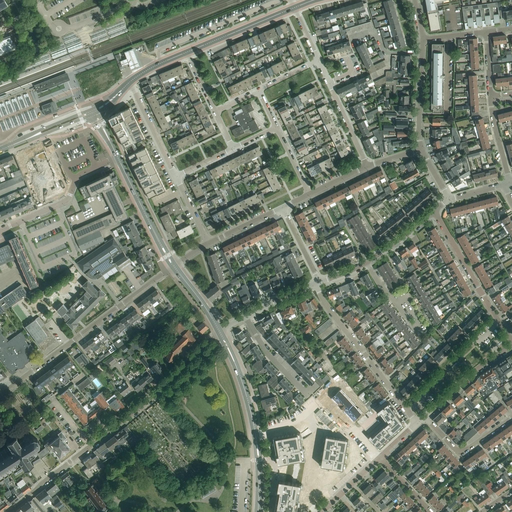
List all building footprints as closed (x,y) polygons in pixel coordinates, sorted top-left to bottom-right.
[(441,29),(436,3),(436,1),(443,0),(425,0),(431,31),(441,29)] [(363,1),(357,3),(359,10),(365,9),(364,8),(367,7),(366,3),(363,4),(363,1)] [(497,2),(489,3),(489,8),(490,15),(491,20),(494,20),(494,23),(500,22),(499,14),(494,15),(493,7),(498,7),(497,2)] [(491,23),(491,20),(490,15),(485,16),(484,8),(489,8),(489,3),(480,4),(480,9),(481,16),(482,21),(485,21),(485,24),(491,23)] [(482,24),(482,21),(481,16),(476,17),(475,10),(480,9),(480,4),(471,6),(472,10),(471,10),(472,17),(473,17),(473,23),(476,22),(477,25),(482,24)] [(395,11),(394,5),(385,7),(387,13),(395,11)] [(474,25),(473,23),(473,17),(472,17),(467,18),(466,11),(471,10),(472,10),(471,6),(462,7),(464,24),(467,23),(468,26),(474,25)] [(510,18),(508,9),(500,10),(501,16),(504,16),(504,19),(510,18)] [(397,16),(395,11),(387,13),(389,19),(397,16)] [(325,24),(324,21),(322,14),(316,15),(319,25),(325,24)] [(399,22),(397,16),(389,19),(390,25),(399,22)] [(400,28),(399,22),(390,25),(392,30),(400,28)] [(286,23),(280,25),(283,32),(288,30),(289,32),(292,30),(290,25),(287,26),(286,23)] [(283,32),(280,25),(274,27),(277,34),(283,32)] [(277,34),(274,27),(269,30),(273,39),(272,37),(277,34)] [(402,34),(400,28),(392,30),(394,36),(402,34)] [(273,39),(269,30),(263,32),(267,42),(273,39)] [(267,42),(263,32),(258,34),(261,41),(262,44),(267,42)] [(261,41),(258,34),(252,37),(255,44),(256,44),(261,41)] [(404,40),(402,34),(394,36),(396,42),(404,40)] [(10,37),(0,40),(0,53),(15,48),(10,37)] [(255,44),(252,37),(247,39),(250,46),(251,49),(257,47),(256,44),(255,44)] [(250,46),(247,39),(241,41),(244,48),(250,46)] [(406,45),(404,40),(396,42),(397,48),(406,45)] [(244,48),(241,41),(236,43),(239,50),(244,48)] [(287,45),(290,50),(297,47),(294,42),(294,41),(287,45)] [(349,41),(343,43),(345,50),(351,48),(349,41)] [(356,46),(359,52),(367,48),(365,42),(356,46)] [(239,50),(236,43),(230,46),(230,47),(233,52),(233,53),(239,50)] [(443,82),(443,75),(442,74),(442,44),(432,44),(432,47),(432,48),(433,48),(433,52),(432,52),(432,57),(433,57),(433,60),(432,60),(432,64),(432,65),(433,65),(433,69),(432,69),(432,71),(431,71),(431,72),(431,73),(431,74),(432,74),(432,77),(431,77),(432,91),(433,91),(433,95),(431,95),(431,98),(431,99),(432,99),(432,103),(431,103),(431,108),(432,108),(433,108),(433,112),(432,112),(442,112),(442,82),(443,82)] [(334,53),(332,46),(326,48),(328,55),(334,53)] [(133,47),(125,51),(127,56),(120,59),(123,65),(129,62),(132,68),(140,65),(133,47)] [(299,52),(297,47),(290,50),(293,56),(299,52)] [(370,53),(367,48),(359,52),(362,57),(368,54),(370,53)] [(505,57),(502,57),(502,61),(511,60),(511,58),(511,51),(505,52),(505,57)] [(302,58),(299,52),(293,56),(295,61),(302,58)] [(117,62),(120,69),(125,68),(124,66),(121,57),(119,54),(115,55),(116,59),(117,62)] [(224,63),(221,58),(220,58),(217,60),(215,54),(212,56),(214,61),(214,62),(214,61),(217,67),(224,63)] [(371,60),(368,54),(362,57),(364,63),(371,60)] [(282,60),(277,63),(280,70),(285,68),(286,68),(282,60)] [(370,67),(373,66),(374,65),(371,60),(364,63),(367,68),(370,67)] [(226,69),(224,63),(217,67),(219,72),(226,69)] [(280,70),(277,63),(271,66),(275,73),(280,70)] [(502,85),(501,73),(500,64),(493,65),(493,73),(497,72),(498,78),(495,79),(496,86),(502,85)] [(182,65),(176,67),(179,74),(185,72),(182,65)] [(275,73),(271,66),(266,68),(269,75),(275,73)] [(179,74),(176,67),(171,70),(174,77),(179,74)] [(226,69),(219,72),(222,77),(222,78),(232,73),(230,67),(226,69)] [(269,75),(266,68),(261,71),(264,78),(269,75)] [(174,77),(171,70),(165,72),(168,79),(174,77)] [(108,71),(89,76),(92,89),(111,84),(108,71)] [(264,78),(261,71),(255,74),(259,81),(264,78)] [(168,79),(165,72),(160,74),(159,74),(163,83),(169,81),(168,79)] [(259,81),(255,74),(250,76),(253,83),(259,81)] [(370,74),(364,77),(368,84),(373,81),(370,74)] [(43,91),(48,89),(47,88),(63,82),(61,76),(50,80),(49,79),(45,81),(45,82),(34,86),(36,92),(42,89),(43,91)] [(253,83),(250,76),(245,79),(248,86),(253,83)] [(368,84),(364,77),(359,80),(362,87),(362,86),(363,89),(369,86),(368,84)] [(149,84),(147,79),(141,82),(143,87),(149,84)] [(248,86),(245,79),(239,82),(242,89),(248,86)] [(362,87),(359,80),(353,82),(357,89),(362,87)] [(192,82),(181,87),(184,93),(187,91),(194,87),(192,82)] [(242,89),(239,82),(234,84),(237,91),(242,89)] [(357,89),(353,82),(348,85),(351,92),(352,94),(358,91),(357,89)] [(142,88),(145,93),(152,90),(149,84),(143,87),(142,88)] [(237,91),(234,84),(228,87),(232,94),(237,91)] [(351,92),(348,85),(343,87),(346,94),(351,92)] [(315,87),(309,89),(313,97),(319,94),(317,91),(317,90),(316,90),(315,86),(315,87)] [(197,93),(194,87),(187,91),(190,96),(197,93)] [(346,94),(343,87),(337,90),(340,97),(346,94)] [(155,95),(153,92),(157,90),(156,88),(152,90),(145,93),(148,99),(155,95)] [(313,97),(309,89),(304,92),(308,99),(313,97)] [(398,93),(397,94),(397,96),(400,96),(400,103),(408,103),(408,96),(406,95),(406,89),(398,93)] [(308,99),(304,92),(299,95),(302,102),(308,99)] [(200,98),(197,93),(190,96),(193,102),(200,98)] [(157,101),(155,95),(148,99),(150,104),(157,101)] [(302,102),(299,95),(293,97),(295,100),(294,101),(295,102),(297,105),(302,102)] [(376,102),(377,105),(384,102),(383,101),(384,101),(384,100),(385,100),(383,96),(378,99),(378,100),(376,102)] [(202,104),(200,98),(193,102),(195,107),(202,104)] [(289,105),(286,107),(285,104),(286,103),(285,100),(279,103),(280,106),(277,107),(277,108),(278,108),(280,113),(288,109),(290,108),(289,105)] [(160,106),(157,101),(150,104),(153,109),(160,106)] [(362,101),(350,107),(353,113),(363,109),(361,106),(364,105),(362,101)] [(240,126),(232,130),(235,137),(245,133),(244,131),(250,128),(252,132),(259,129),(254,119),(252,120),(248,112),(254,109),(251,102),(241,107),(243,111),(241,113),(235,116),(236,118),(237,120),(236,121),(236,122),(238,121),(240,126)] [(43,106),(41,107),(44,115),(55,111),(51,103),(43,106)] [(205,109),(202,104),(195,107),(198,112),(205,109)] [(317,108),(320,114),(328,110),(327,110),(325,105),(325,104),(317,108)] [(479,111),(478,105),(471,105),(469,106),(466,106),(463,106),(461,106),(462,109),(471,109),(472,115),(478,115),(478,111),(479,111)] [(162,111),(160,106),(153,109),(156,115),(162,111)] [(408,114),(408,106),(399,106),(399,114),(408,114)] [(111,116),(110,117),(113,123),(113,124),(116,129),(116,130),(119,135),(119,136),(120,138),(121,140),(122,142),(122,143),(123,145),(125,148),(126,147),(128,146),(129,146),(131,145),(132,144),(137,142),(138,141),(139,141),(140,140),(142,140),(143,139),(144,138),(145,138),(140,129),(132,111),(131,109),(130,107),(128,108),(127,109),(125,110),(124,110),(123,111),(122,111),(118,113),(117,113),(117,114),(115,114),(114,115),(111,116)] [(378,108),(365,114),(366,117),(372,114),(378,112),(378,108)] [(207,114),(205,109),(198,112),(199,115),(196,117),(197,119),(207,114)] [(290,115),(288,109),(280,113),(283,118),(290,115)] [(363,109),(353,113),(356,119),(362,117),(362,116),(364,115),(363,112),(364,112),(363,109)] [(328,110),(320,114),(323,119),(330,115),(328,110)] [(165,117),(162,111),(156,115),(158,120),(165,117)] [(210,120),(207,114),(197,119),(199,122),(202,120),(203,123),(210,120)] [(285,124),(293,120),(290,115),(283,118),(285,124)] [(333,121),(330,115),(323,119),(325,124),(333,121)] [(168,122),(165,117),(158,120),(161,125),(168,122)] [(407,118),(396,117),(396,120),(397,120),(396,127),(407,128),(408,120),(407,120),(407,118)] [(213,125),(210,120),(203,123),(206,129),(213,125)] [(295,125),(293,120),(285,124),(288,129),(295,125)] [(171,121),(168,122),(161,125),(163,131),(171,127),(174,126),(171,121)] [(333,121),(325,124),(328,130),(335,126),(333,121)] [(358,123),(361,130),(367,127),(364,121),(358,123)] [(486,129),(484,124),(477,126),(472,127),(474,133),(476,132),(478,132),(486,129)] [(215,130),(213,125),(206,129),(208,134),(216,131),(215,130)] [(291,134),(298,131),(295,125),(288,129),(291,134)] [(338,131),(335,126),(328,130),(331,135),(338,131)] [(370,133),(367,127),(361,130),(364,136),(370,133)] [(293,140),(301,136),(298,131),(291,134),(293,140)] [(338,132),(338,131),(331,135),(333,141),(341,137),(338,132)] [(407,131),(390,131),(381,131),(382,142),(386,142),(389,141),(389,138),(385,139),(384,135),(394,135),(394,134),(397,134),(397,136),(407,137),(407,131)] [(193,133),(187,136),(190,143),(196,140),(193,133)] [(190,143),(187,136),(186,134),(180,136),(181,139),(185,145),(190,143)] [(489,141),(487,135),(480,137),(481,140),(476,142),(477,144),(479,144),(481,143),(489,141)] [(296,145),(303,142),(301,136),(293,140),(296,145)] [(434,148),(440,147),(440,144),(446,143),(445,142),(448,141),(448,136),(442,137),(442,140),(439,140),(433,141),(434,148)] [(343,142),(341,137),(333,141),(336,146),(343,142)] [(363,141),(366,147),(372,144),(369,138),(363,141)] [(185,145),(181,139),(176,141),(179,148),(185,145)] [(179,148),(176,141),(171,144),(174,151),(179,148)] [(298,151),(306,147),(303,142),(296,145),(298,151)] [(343,142),(336,146),(338,151),(346,148),(343,142)] [(376,154),(372,144),(366,147),(369,153),(371,152),(373,155),(376,154)] [(259,146),(253,149),(257,156),(262,154),(261,151),(261,150),(261,149),(260,149),(259,146),(258,146),(259,146)] [(309,153),(306,147),(298,151),(299,151),(301,156),(309,153)] [(145,148),(128,156),(149,198),(166,190),(145,148)] [(348,153),(346,148),(338,151),(341,157),(344,155),(344,156),(346,155),(345,155),(349,153),(348,153)] [(257,156),(253,149),(248,152),(248,151),(251,159),(257,156)] [(436,154),(437,157),(438,157),(439,160),(440,162),(444,160),(448,158),(449,158),(449,157),(449,158),(448,155),(450,154),(447,149),(442,151),(436,153),(436,154)] [(251,159),(248,151),(248,152),(242,154),(246,161),(251,159)] [(246,161),(242,154),(237,157),(241,164),(246,161)] [(11,155),(6,158),(10,166),(12,165),(11,163),(14,162),(11,155)] [(241,164),(237,157),(232,159),(235,167),(241,164)] [(10,166),(6,158),(0,160),(3,166),(4,168),(10,166)] [(330,158),(324,160),(328,168),(333,165),(332,162),(331,161),(330,158)] [(444,160),(440,162),(441,164),(445,170),(454,165),(449,158),(448,158),(444,160)] [(235,167),(232,159),(226,162),(230,169),(233,168),(234,171),(237,169),(235,167)] [(328,168),(324,160),(319,163),(322,171),(323,170),(322,170),(328,168)] [(413,169),(414,169),(413,168),(415,167),(412,160),(405,164),(403,166),(402,164),(399,166),(402,171),(405,169),(407,167),(409,171),(413,169)] [(230,169),(226,162),(221,165),(224,172),(230,169)] [(322,171),(319,163),(313,166),(317,173),(322,170),(322,171)] [(451,169),(446,172),(449,178),(451,177),(452,179),(453,180),(459,177),(460,176),(460,175),(457,170),(461,167),(459,164),(457,165),(451,169)] [(224,172),(221,165),(216,167),(215,167),(219,175),(224,172)] [(271,166),(270,165),(267,167),(266,167),(266,168),(263,169),(266,175),(273,171),(270,166),(271,166)] [(490,170),(487,171),(486,165),(483,166),(484,171),(486,179),(489,178),(492,177),(490,170)] [(317,173),(313,166),(308,168),(309,171),(309,172),(309,173),(310,173),(311,176),(312,176),(311,176),(317,173)] [(490,167),(490,170),(492,177),(495,177),(494,176),(498,176),(495,166),(490,167)] [(219,175),(215,167),(210,170),(214,177),(219,175)] [(417,169),(402,177),(405,182),(419,174),(417,169)] [(382,170),(376,173),(379,180),(385,177),(382,170)] [(453,180),(451,181),(454,186),(462,182),(460,179),(463,177),(463,178),(470,174),(469,170),(460,176),(459,177),(453,180)] [(80,187),(85,199),(102,190),(113,213),(73,230),(77,240),(100,230),(117,222),(129,217),(114,185),(118,183),(116,179),(117,178),(116,175),(115,176),(113,171),(106,175),(105,173),(103,174),(103,176),(80,187)] [(276,176),(273,171),(266,175),(268,180),(276,176)] [(481,180),(479,173),(476,174),(475,171),(472,172),(475,182),(477,181),(480,180),(481,180)] [(379,180),(376,173),(371,175),(374,182),(376,186),(379,184),(377,181),(379,180)] [(374,182),(371,175),(365,178),(369,185),(374,182)] [(276,176),(268,180),(271,185),(278,182),(276,177),(276,176)] [(190,182),(192,187),(199,184),(197,179),(197,178),(194,180),(192,180),(189,182),(190,182)] [(369,185),(365,178),(360,181),(363,187),(369,185)] [(363,187),(360,181),(354,183),(358,190),(363,187)] [(281,187),(278,182),(271,185),(274,191),(277,189),(277,190),(278,189),(281,187)] [(195,193),(204,188),(202,189),(201,186),(204,185),(202,183),(199,184),(192,187),(195,193)] [(358,190),(354,183),(349,186),(352,193),(358,190)] [(348,187),(342,189),(345,196),(351,194),(348,187)] [(197,198),(207,194),(204,188),(195,193),(197,198)] [(429,188),(424,192),(431,199),(433,196),(434,195),(435,195),(429,188)] [(345,196),(342,189),(337,192),(340,199),(345,196)] [(340,199),(337,192),(331,194),(335,201),(340,199)] [(428,201),(431,199),(424,192),(420,195),(426,202),(427,201),(428,201)] [(208,200),(206,197),(208,196),(207,194),(197,198),(200,204),(203,202),(203,203),(204,202),(208,200)] [(223,194),(218,197),(217,197),(218,199),(222,207),(227,204),(223,194)] [(255,194),(250,196),(254,204),(259,201),(258,198),(257,197),(255,194)] [(335,201),(331,194),(326,197),(329,204),(335,201)] [(425,203),(426,202),(420,195),(416,199),(422,206),(425,203)] [(254,204),(250,196),(245,199),(248,207),(248,206),(254,204)] [(25,198),(23,199),(27,208),(30,207),(30,208),(33,206),(33,205),(30,199),(29,197),(25,199),(25,198)] [(329,204),(326,197),(320,200),(324,207),(329,204)] [(22,198),(17,201),(18,204),(21,211),(27,208),(23,199),(23,198),(22,198)] [(248,207),(245,199),(239,202),(243,209),(248,206),(248,207)] [(420,208),(422,206),(416,199),(412,202),(418,209),(419,208),(420,208)] [(169,215),(173,213),(178,210),(182,208),(178,200),(160,208),(164,215),(168,213),(169,215)] [(324,207),(320,200),(315,202),(318,209),(324,207)] [(17,201),(11,203),(12,206),(15,213),(21,211),(18,204),(17,201)] [(243,209),(239,202),(234,204),(237,212),(238,212),(237,212),(243,209)] [(417,210),(418,209),(412,202),(408,206),(414,213),(417,211),(417,210)] [(470,214),(470,216),(471,218),(473,217),(473,213),(476,213),(475,210),(473,203),(467,204),(469,212),(470,214)] [(237,212),(234,204),(228,207),(232,214),(237,212)] [(15,213),(12,206),(6,209),(9,216),(15,213)] [(411,215),(414,213),(408,206),(404,209),(410,217),(410,216),(411,215)] [(462,206),(456,207),(458,215),(458,217),(459,219),(461,219),(461,216),(464,216),(463,213),(462,206)] [(232,214),(228,207),(223,210),(227,217),(232,214)] [(458,215),(456,207),(450,209),(452,216),(458,215)] [(496,209),(494,210),(497,219),(499,218),(499,216),(499,215),(505,212),(503,208),(498,211),(498,209),(496,209)] [(9,216),(6,209),(0,211),(3,219),(9,216)] [(221,220),(218,212),(216,209),(211,212),(214,218),(213,218),(214,219),(216,222),(221,220)] [(227,217),(223,210),(218,212),(221,220),(226,217),(227,217)] [(402,210),(398,214),(404,221),(407,219),(408,218),(402,210)] [(295,215),(297,219),(298,220),(298,221),(306,217),(303,211),(295,215)] [(172,221),(169,215),(168,213),(164,215),(160,217),(161,217),(168,232),(168,233),(170,231),(173,238),(179,235),(177,231),(172,221)] [(401,224),(404,221),(398,214),(394,217),(399,224),(401,223),(401,224)] [(357,215),(352,218),(358,228),(363,225),(357,215)] [(502,219),(505,225),(511,221),(508,216),(502,219)] [(301,226),(308,222),(306,217),(298,221),(300,224),(301,226),(300,226),(301,226)] [(398,225),(399,224),(394,217),(390,221),(396,228),(398,226),(398,225)] [(358,228),(352,218),(347,220),(354,231),(358,228)] [(125,225),(122,226),(125,232),(128,231),(136,227),(135,227),(132,221),(133,221),(133,220),(125,225)] [(277,221),(273,223),(274,223),(272,224),(275,231),(275,232),(277,235),(279,233),(278,230),(281,229),(277,221)] [(393,230),(396,228),(390,221),(385,224),(391,231),(392,230),(393,230)] [(311,227),(308,222),(301,226),(302,230),(303,229),(304,231),(303,231),(311,227)] [(188,225),(183,228),(187,235),(193,232),(194,232),(190,224),(188,225)] [(275,231),(272,224),(271,224),(268,225),(268,226),(267,227),(266,226),(270,234),(275,232),(275,231)] [(383,238),(387,235),(381,227),(379,224),(374,228),(379,233),(376,235),(381,240),(383,238)] [(390,232),(391,231),(385,224),(381,227),(387,235),(390,232)] [(369,236),(363,225),(358,228),(365,238),(369,236)] [(270,234),(266,226),(263,228),(261,229),(265,237),(266,239),(271,237),(270,234)] [(136,227),(128,231),(131,237),(138,234),(139,233),(138,234),(135,228),(136,227)] [(306,237),(314,233),(311,227),(303,231),(303,232),(303,231),(305,235),(306,236),(306,237)] [(428,231),(431,236),(438,233),(435,227),(428,231)] [(181,238),(187,235),(183,228),(178,230),(177,231),(179,235),(180,239),(181,239),(181,238)] [(365,238),(358,228),(354,231),(360,241),(365,238)] [(265,237),(261,229),(257,231),(256,232),(256,231),(255,232),(259,239),(265,237)] [(100,230),(77,240),(84,255),(104,241),(100,230)] [(259,239),(255,232),(252,233),(252,234),(250,234),(254,242),(259,239)] [(317,238),(314,233),(306,237),(308,240),(309,242),(310,242),(317,238)] [(441,238),(438,233),(431,236),(434,242),(441,238)] [(141,240),(138,234),(131,237),(134,244),(141,240)] [(254,242),(250,234),(246,236),(247,236),(245,237),(248,245),(254,242)] [(11,261),(13,260),(13,261),(13,260),(13,259),(16,258),(29,289),(38,285),(25,254),(27,254),(20,238),(18,239),(17,235),(8,239),(10,243),(7,244),(8,245),(4,246),(4,247),(0,248),(0,247),(0,264),(2,264),(6,262),(6,263),(11,261)] [(108,241),(88,255),(77,263),(83,272),(90,267),(90,266),(114,249),(118,255),(113,258),(118,266),(125,261),(128,259),(123,251),(120,253),(116,247),(119,245),(114,238),(113,236),(107,240),(108,241)] [(376,246),(369,236),(365,238),(371,249),(376,246)] [(248,245),(245,237),(244,237),(241,239),(240,240),(239,239),(243,247),(248,245)] [(371,249),(365,238),(360,241),(366,252),(371,249)] [(444,243),(441,238),(434,242),(437,247),(444,243)] [(243,247),(239,239),(239,240),(236,241),(236,242),(234,242),(238,250),(243,247)] [(142,240),(141,240),(134,244),(137,250),(144,246),(145,246),(144,246),(141,240),(142,240)] [(511,241),(510,243),(503,246),(505,249),(511,244),(511,241)] [(238,250),(234,242),(230,244),(229,245),(228,245),(232,253),(238,250)] [(345,245),(347,248),(351,257),(354,255),(354,256),(354,255),(356,255),(359,254),(356,247),(353,249),(350,242),(345,245)] [(407,246),(415,256),(417,255),(414,250),(418,248),(413,242),(412,242),(410,243),(411,244),(407,246)] [(282,245),(283,249),(285,251),(290,248),(287,243),(282,245)] [(447,248),(444,243),(437,247),(440,252),(447,248)] [(232,253),(228,245),(225,247),(223,248),(223,247),(227,255),(228,258),(231,257),(230,254),(232,253)] [(147,252),(144,246),(137,250),(140,256),(147,252)] [(351,257),(347,248),(342,251),(346,259),(348,258),(351,257)] [(399,252),(402,257),(405,255),(407,258),(410,255),(405,248),(402,250),(401,250),(399,251),(400,252),(399,252)] [(450,254),(447,248),(440,252),(443,257),(450,254)] [(470,259),(476,256),(478,255),(480,254),(477,250),(474,252),(474,251),(467,255),(470,259)] [(346,259),(342,251),(337,253),(341,261),(345,260),(345,259),(346,259)] [(41,259),(43,265),(61,258),(59,252),(41,259)] [(148,252),(147,252),(140,256),(143,263),(150,259),(147,253),(149,252),(148,252)] [(285,256),(287,261),(287,262),(295,258),(292,252),(285,256)] [(212,269),(220,267),(215,253),(207,255),(209,261),(208,261),(209,264),(210,264),(212,269)] [(341,261),(337,253),(332,255),(336,263),(338,263),(341,261)] [(396,264),(399,262),(405,270),(407,268),(402,259),(401,260),(396,254),(392,258),(396,264)] [(453,259),(450,254),(443,257),(446,263),(453,259)] [(274,258),(277,266),(280,265),(279,262),(283,260),(280,255),(274,258)] [(336,263),(332,255),(328,257),(332,266),(335,264),(336,263)] [(479,260),(476,256),(470,259),(473,264),(479,260)] [(332,266),(328,257),(323,260),(327,268),(328,267),(328,268),(332,266)] [(151,258),(150,259),(143,263),(147,271),(140,276),(143,280),(154,271),(152,267),(154,266),(150,259),(152,259),(151,258)] [(298,263),(295,258),(287,262),(287,261),(285,262),(288,268),(290,267),(298,263)] [(409,270),(410,272),(415,269),(415,268),(418,266),(414,258),(410,261),(414,266),(409,270)] [(418,265),(421,269),(429,264),(426,259),(418,265)] [(432,264),(434,269),(437,267),(436,265),(441,262),(439,260),(432,264)] [(454,261),(447,265),(450,270),(457,266),(454,261)] [(377,268),(384,279),(394,273),(387,262),(377,268)] [(300,269),(298,263),(290,267),(292,272),(300,269)] [(460,271),(457,266),(450,270),(453,275),(460,271)] [(220,267),(212,269),(214,275),(213,275),(214,278),(214,277),(216,283),(225,280),(220,267)] [(480,276),(486,273),(484,270),(487,269),(486,267),(483,268),(477,272),(480,276)] [(303,274),(300,269),(292,272),(295,278),(303,274)] [(463,277),(460,271),(453,275),(456,280),(463,277)] [(482,281),(488,277),(490,276),(492,275),(491,274),(490,274),(488,271),(486,273),(480,276),(482,281)] [(401,285),(394,273),(384,279),(391,291),(401,285)] [(371,285),(373,284),(367,274),(362,277),(360,278),(363,284),(365,283),(368,287),(369,286),(369,287),(371,286),(371,285)] [(409,283),(417,278),(414,274),(406,278),(407,280),(409,283)] [(281,285),(279,280),(277,276),(273,277),(275,282),(272,283),(274,288),(281,285)] [(466,282),(463,277),(456,280),(459,286),(466,282)] [(491,281),(488,277),(482,281),(485,285),(491,281)] [(412,288),(420,283),(417,278),(409,283),(411,286),(412,288)] [(272,289),(270,284),(271,284),(268,279),(262,282),(263,284),(259,286),(263,292),(264,291),(265,293),(267,292),(272,289)] [(67,322),(73,329),(78,324),(77,322),(105,295),(100,289),(98,291),(96,289),(88,280),(83,285),(87,290),(70,307),(71,308),(69,310),(63,304),(63,305),(57,310),(57,311),(62,316),(63,316),(66,319),(65,320),(67,322)] [(353,281),(344,285),(342,286),(347,292),(352,290),(354,295),(359,293),(353,281)] [(466,282),(459,286),(462,291),(469,287),(466,282)] [(495,284),(493,286),(487,289),(490,294),(499,288),(497,286),(502,284),(500,282),(498,283),(495,284)] [(503,292),(511,285),(511,282),(507,285),(501,289),(503,292)] [(255,298),(261,295),(259,289),(258,290),(258,288),(255,283),(249,286),(253,293),(252,293),(255,298)] [(414,293),(422,288),(420,283),(412,288),(413,289),(412,289),(414,293)] [(0,313),(10,306),(28,294),(21,284),(20,284),(21,285),(18,287),(15,289),(12,291),(9,293),(7,295),(6,295),(4,297),(3,297),(1,299),(0,299),(1,299),(0,299),(0,313)] [(245,293),(246,292),(249,298),(252,297),(245,284),(241,286),(244,291),(244,290),(245,293)] [(222,292),(222,291),(217,285),(212,289),(212,288),(210,290),(205,294),(211,301),(222,292)] [(343,288),(340,289),(339,287),(333,289),(336,296),(342,294),(343,298),(347,296),(349,299),(351,297),(347,292),(342,286),(341,286),(343,288)] [(472,292),(469,287),(462,291),(465,296),(472,292)] [(417,297),(425,292),(422,288),(414,293),(416,296),(417,295),(417,297)] [(336,296),(333,289),(327,292),(330,299),(333,297),(334,300),(337,299),(336,296)] [(157,290),(152,293),(157,301),(158,303),(161,301),(158,297),(161,295),(157,290)] [(375,290),(366,296),(371,303),(372,303),(380,298),(375,290)] [(246,292),(245,293),(240,295),(244,304),(245,303),(246,304),(248,303),(247,302),(251,301),(249,298),(246,292)] [(371,303),(366,296),(365,296),(362,292),(359,294),(363,299),(362,300),(367,306),(371,303)] [(420,302),(428,297),(425,292),(417,297),(418,298),(418,299),(420,302)] [(157,301),(152,293),(147,297),(151,303),(151,302),(153,304),(157,301)] [(492,298),(497,305),(503,302),(500,298),(501,297),(499,294),(492,298)] [(151,303),(147,297),(142,301),(146,306),(151,303)] [(233,310),(240,306),(235,297),(232,299),(233,300),(229,302),(233,310)] [(423,306),(431,302),(428,297),(420,302),(422,305),(423,306)] [(316,308),(319,306),(314,298),(311,301),(316,308)] [(313,310),(310,302),(307,303),(305,300),(304,300),(302,301),(302,302),(300,303),(300,302),(298,303),(301,311),(309,322),(313,319),(309,314),(308,312),(313,310)] [(390,304),(388,301),(388,302),(387,300),(380,306),(383,310),(390,304)] [(146,306),(142,301),(137,304),(143,312),(148,309),(146,306)] [(425,311),(433,306),(431,302),(423,306),(424,308),(423,308),(425,311)] [(505,306),(503,302),(497,305),(502,313),(507,310),(509,309),(511,306),(511,304),(508,307),(506,305),(505,306)] [(169,308),(165,311),(166,313),(173,308),(169,303),(166,305),(169,308)] [(386,315),(393,309),(392,308),(393,307),(390,304),(383,310),(386,315)] [(288,307),(287,308),(286,309),(286,308),(284,309),(280,312),(283,319),(291,315),(292,318),(296,316),(295,313),(291,306),(290,306),(288,307)] [(428,315),(436,311),(433,306),(425,311),(427,314),(428,314),(428,315)] [(136,309),(131,313),(136,320),(141,317),(136,309)] [(389,319),(397,313),(395,310),(394,310),(393,309),(386,315),(389,319)] [(481,309),(476,314),(481,319),(486,314),(481,309)] [(431,320),(439,316),(436,311),(428,315),(429,317),(431,320)] [(343,316),(348,322),(354,318),(349,312),(343,316)] [(362,324),(366,321),(367,320),(370,317),(366,312),(364,314),(366,317),(360,321),(362,324)] [(136,320),(131,313),(126,316),(130,322),(131,324),(136,320)] [(265,317),(264,317),(268,323),(269,323),(274,320),(278,326),(282,324),(276,315),(273,318),(270,313),(265,317)] [(399,316),(397,313),(389,319),(393,323),(400,318),(399,316)] [(476,324),(481,319),(476,314),(472,319),(476,324)] [(130,322),(126,316),(121,320),(125,326),(126,326),(129,324),(128,323),(130,322)] [(150,324),(156,320),(155,318),(153,316),(147,320),(150,324)] [(434,325),(442,320),(439,316),(431,320),(433,324),(433,323),(434,325)] [(57,341),(39,317),(25,327),(37,344),(38,344),(43,351),(46,348),(45,347),(52,342),(53,344),(57,341)] [(268,323),(264,317),(259,320),(259,321),(261,325),(257,327),(263,335),(267,333),(263,327),(268,323)] [(358,324),(354,318),(348,322),(352,328),(358,324)] [(404,322),(401,319),(400,318),(393,323),(396,327),(404,322)] [(472,329),(476,324),(472,319),(467,324),(472,329)] [(125,326),(121,320),(116,324),(120,329),(125,326)] [(209,327),(202,320),(200,321),(202,323),(197,327),(202,333),(209,327)] [(191,344),(196,339),(190,333),(192,332),(189,329),(188,330),(180,322),(174,328),(183,337),(179,340),(176,337),(171,343),(174,346),(170,349),(171,349),(169,353),(163,350),(161,356),(167,358),(166,359),(173,362),(177,352),(179,352),(181,350),(180,349),(182,347),(184,349),(186,347),(185,346),(184,345),(186,343),(188,346),(191,344)] [(406,325),(404,322),(396,327),(399,332),(407,326),(406,325)] [(122,331),(120,329),(116,324),(111,327),(116,333),(117,335),(122,331)] [(467,333),(472,329),(467,324),(462,329),(467,333)] [(312,329),(309,325),(303,329),(306,333),(312,329)] [(403,336),(410,330),(408,327),(407,326),(399,332),(403,336)] [(116,333),(111,327),(107,331),(111,336),(116,333)] [(355,332),(360,338),(365,333),(361,327),(355,332)] [(21,331),(7,342),(0,334),(3,332),(0,328),(0,359),(11,374),(20,368),(18,366),(23,363),(24,365),(38,355),(30,344),(28,345),(25,340),(26,339),(21,331)] [(459,328),(455,332),(461,337),(465,333),(459,328)] [(412,333),(410,330),(403,336),(406,340),(413,335),(412,333)] [(102,331),(97,335),(101,340),(102,342),(104,341),(103,338),(106,336),(102,331)] [(245,337),(249,344),(253,341),(248,332),(244,335),(242,331),(236,334),(237,337),(237,338),(238,340),(239,340),(239,341),(245,337)] [(279,336),(275,332),(270,336),(266,340),(270,344),(277,337),(277,338),(279,336)] [(457,341),(461,337),(455,332),(451,336),(457,341)] [(365,333),(360,338),(364,344),(370,339),(365,333)] [(101,340),(97,335),(92,338),(96,344),(101,340)] [(417,339),(414,336),(413,335),(406,340),(409,345),(417,339)] [(452,345),(457,341),(451,336),(447,340),(452,345)] [(274,348),(281,341),(277,338),(277,337),(270,344),(274,347),(274,348)] [(338,341),(342,347),(348,343),(344,337),(338,341)] [(367,347),(371,353),(377,349),(382,345),(376,337),(371,341),(373,343),(372,343),(367,347)] [(96,344),(92,338),(87,342),(91,347),(94,352),(99,348),(96,344)] [(122,342),(121,339),(120,338),(114,343),(118,348),(124,344),(122,342)] [(419,342),(417,339),(409,345),(413,349),(420,343),(419,342)] [(284,345),(281,341),(274,348),(275,348),(278,352),(284,345)] [(91,347),(87,342),(82,345),(89,354),(91,352),(89,349),(91,347)] [(353,349),(348,343),(342,347),(347,353),(353,349)] [(448,343),(443,348),(448,352),(453,347),(448,343)] [(251,349),(254,355),(260,351),(257,345),(253,348),(250,344),(248,346),(242,351),(245,354),(249,350),(251,349)] [(282,355),(290,348),(286,344),(284,345),(278,352),(282,355)] [(377,349),(371,353),(376,359),(382,355),(380,353),(385,349),(382,345),(377,349)] [(289,356),(293,352),(290,348),(282,355),(286,359),(289,356)] [(443,357),(448,352),(443,348),(439,352),(443,357)] [(438,362),(443,357),(439,352),(438,353),(436,350),(434,352),(433,351),(430,354),(438,362)] [(252,366),(255,369),(262,362),(260,359),(264,357),(260,351),(254,355),(257,361),(252,366)] [(350,357),(354,363),(360,358),(356,352),(350,357)] [(396,354),(387,361),(385,358),(379,363),(383,369),(389,364),(400,356),(397,352),(395,353),(396,354)] [(83,353),(76,359),(79,363),(83,361),(85,365),(89,362),(83,353)] [(299,353),(292,359),(294,361),(299,357),(301,355),(299,353)] [(117,361),(113,355),(105,362),(109,367),(117,361)] [(68,356),(64,359),(69,366),(74,363),(68,356)] [(431,356),(427,360),(432,366),(436,362),(431,356)] [(152,362),(149,362),(149,363),(143,357),(140,360),(147,368),(149,366),(157,375),(163,370),(161,367),(161,366),(160,366),(157,362),(154,365),(152,362)] [(294,361),(291,365),(294,369),(301,362),(301,363),(303,361),(299,357),(294,361)] [(365,364),(360,358),(354,363),(359,368),(365,364)] [(511,377),(511,365),(506,358),(498,363),(509,380),(511,377)] [(69,366),(64,359),(59,363),(65,370),(69,366)] [(406,368),(410,364),(411,363),(408,359),(405,363),(403,365),(406,368)] [(428,370),(432,366),(427,360),(422,364),(428,370)] [(398,370),(399,370),(403,365),(405,363),(403,361),(396,368),(398,370)] [(268,372),(273,367),(269,362),(266,365),(265,365),(263,363),(262,362),(255,369),(258,373),(263,367),(268,372)] [(301,363),(301,362),(294,369),(298,372),(298,373),(305,366),(301,363)] [(65,370),(59,363),(55,366),(60,373),(61,373),(65,370)] [(428,370),(422,364),(421,363),(417,367),(418,369),(424,374),(428,370)] [(509,380),(498,363),(492,367),(492,368),(496,374),(498,377),(503,384),(509,380)] [(394,370),(389,364),(383,369),(388,375),(394,370)] [(60,373),(55,366),(51,369),(56,376),(57,378),(62,375),(61,373),(60,373)] [(308,370),(305,366),(298,373),(302,377),(308,370)] [(267,382),(270,385),(277,378),(274,375),(278,372),(273,367),(268,372),(272,377),(267,382)] [(361,372),(366,378),(372,373),(367,367),(361,372)] [(494,380),(498,377),(496,374),(492,368),(485,372),(479,376),(480,376),(477,379),(490,393),(492,391),(498,387),(494,380)] [(56,376),(51,369),(46,372),(52,379),(56,376)] [(310,369),(308,370),(302,377),(303,377),(306,380),(312,374),(314,373),(310,369)] [(153,378),(147,370),(141,375),(144,377),(148,382),(153,378)] [(411,373),(415,377),(420,381),(424,376),(420,372),(417,374),(413,371),(411,373)] [(52,379),(46,372),(42,375),(48,383),(52,379)] [(376,379),(372,373),(366,378),(364,379),(368,385),(370,383),(370,384),(376,379)] [(312,374),(306,380),(310,384),(314,380),(316,378),(312,374)] [(48,383),(42,375),(38,379),(43,386),(48,383)] [(148,383),(148,382),(144,377),(141,380),(138,377),(136,379),(143,387),(148,382),(148,383)] [(415,386),(420,381),(415,377),(410,381),(415,386)] [(278,383),(283,388),(288,382),(284,378),(283,378),(280,381),(277,378),(270,385),(273,388),(278,383)] [(43,386),(38,379),(33,382),(36,386),(33,388),(39,395),(42,393),(39,389),(43,386)] [(119,381),(128,393),(132,389),(126,381),(124,382),(122,379),(119,381)] [(143,387),(136,379),(134,381),(137,383),(133,386),(138,391),(143,387)] [(484,397),(490,393),(477,379),(472,383),(478,389),(479,389),(480,390),(482,393),(481,394),(484,397)] [(111,381),(107,383),(113,391),(117,388),(111,381)] [(128,393),(119,381),(117,381),(116,381),(116,383),(116,384),(118,385),(119,385),(120,386),(117,388),(124,396),(128,393)] [(410,391),(415,386),(410,381),(405,386),(410,391)] [(282,397),(285,401),(292,394),(289,391),(293,387),(288,383),(289,383),(288,382),(283,388),(287,392),(282,397)] [(271,414),(271,413),(269,405),(277,403),(275,396),(270,397),(267,384),(267,383),(258,385),(266,415),(271,414)] [(373,387),(377,393),(383,389),(379,383),(373,387)] [(478,393),(474,388),(471,385),(465,390),(472,399),(478,393)] [(405,396),(410,391),(405,386),(400,391),(405,396)] [(332,396),(332,397),(336,401),(344,394),(340,390),(340,389),(338,387),(334,391),(336,393),(332,396)] [(83,407),(79,401),(74,395),(69,388),(61,395),(66,401),(71,407),(75,413),(80,419),(84,425),(91,420),(90,420),(94,417),(96,415),(98,414),(103,409),(104,410),(110,405),(100,393),(94,397),(94,398),(98,402),(92,407),(90,409),(91,410),(90,411),(88,413),(83,407)] [(388,395),(383,389),(377,393),(382,399),(388,395)] [(493,392),(488,396),(494,403),(499,400),(493,392)] [(304,401),(302,399),(304,398),(299,393),(298,393),(295,397),(292,394),(285,401),(288,404),(293,399),(298,403),(297,404),(300,406),(304,401)] [(115,394),(107,400),(116,411),(121,408),(125,406),(115,394)] [(344,394),(336,401),(339,405),(347,398),(344,394)] [(453,401),(458,405),(459,407),(466,401),(460,394),(453,401)] [(511,406),(511,399),(510,396),(507,398),(505,395),(503,396),(510,408),(511,406)] [(481,400),(478,396),(472,402),(476,406),(481,400)] [(347,398),(339,405),(343,409),(351,401),(347,398)] [(500,406),(498,408),(503,414),(508,410),(499,400),(497,402),(500,406)] [(351,401),(343,409),(346,412),(354,405),(351,401)] [(364,404),(369,410),(373,407),(369,402),(368,401),(364,404)] [(370,435),(368,437),(377,447),(403,423),(388,403),(386,401),(375,409),(379,414),(380,413),(386,422),(388,420),(389,422),(372,437),(370,435)] [(456,411),(450,404),(442,411),(448,418),(456,411)] [(354,405),(346,412),(350,416),(357,409),(354,405)] [(498,418),(503,414),(498,408),(493,412),(498,418)] [(357,409),(350,416),(354,421),(354,420),(358,417),(359,419),(364,414),(362,412),(361,413),(357,409)] [(442,420),(443,419),(444,421),(446,419),(445,417),(441,412),(433,420),(446,434),(451,429),(449,426),(448,427),(447,426),(442,420)] [(494,422),(498,418),(493,412),(489,416),(494,422)] [(489,425),(494,422),(489,416),(486,418),(483,414),(481,416),(489,425)] [(485,429),(489,425),(481,416),(480,417),(481,419),(478,421),(480,423),(480,424),(485,429)] [(480,433),(485,429),(480,424),(475,428),(480,433)] [(127,426),(119,432),(122,436),(121,436),(123,439),(124,438),(126,440),(128,439),(126,436),(132,432),(127,426)] [(511,433),(507,427),(503,431),(507,437),(511,433)] [(424,429),(420,433),(424,439),(427,437),(428,438),(429,438),(431,440),(432,439),(424,429)] [(452,439),(459,432),(457,430),(455,431),(453,429),(448,434),(452,439)] [(46,447),(47,449),(49,452),(53,449),(59,457),(70,449),(63,441),(67,438),(61,431),(57,434),(59,436),(49,444),(48,442),(44,445),(46,447)] [(510,441),(508,439),(507,437),(503,431),(498,434),(502,440),(505,438),(509,445),(511,444),(510,441)] [(49,452),(47,449),(46,447),(38,453),(37,452),(37,451),(37,452),(35,450),(36,449),(35,448),(38,447),(39,446),(38,446),(39,443),(40,443),(39,442),(38,442),(37,440),(38,439),(37,439),(36,439),(33,439),(33,438),(32,437),(32,438),(30,440),(29,439),(27,437),(28,437),(27,436),(27,437),(25,437),(25,436),(24,436),(24,437),(23,437),(19,432),(13,436),(14,437),(7,441),(7,440),(6,441),(6,442),(5,442),(6,443),(7,443),(9,446),(5,448),(4,448),(4,449),(1,451),(0,451),(0,450),(0,478),(12,471),(15,475),(23,470),(23,469),(24,468),(24,470),(25,469),(24,468),(31,464),(32,465),(41,459),(40,459),(49,452)] [(123,439),(121,436),(122,436),(119,432),(114,435),(117,438),(116,439),(119,443),(120,445),(124,443),(121,440),(123,439)] [(275,437),(273,437),(273,440),(274,440),(274,442),(274,445),(275,448),(275,449),(276,452),(277,457),(276,457),(277,457),(277,460),(277,461),(277,465),(283,464),(283,463),(284,463),(287,462),(287,463),(288,462),(289,462),(285,481),(284,481),(282,481),(282,480),(279,480),(278,483),(279,483),(279,485),(278,485),(278,488),(278,489),(278,491),(276,490),(275,493),(277,493),(277,494),(277,495),(276,497),(276,498),(276,501),(275,504),(275,505),(275,508),(274,508),(275,508),(274,511),(273,511),(296,511),(297,511),(297,508),(298,507),(297,507),(298,505),(298,502),(299,501),(298,501),(299,498),(300,495),(300,494),(300,491),(301,488),(301,487),(300,487),(301,484),(305,461),(305,456),(304,456),(304,453),(304,452),(304,451),(303,448),(303,447),(302,444),(302,443),(302,440),(301,440),(301,437),(301,436),(301,435),(300,432),(299,433),(298,432),(298,433),(295,433),(294,433),(292,434),(291,434),(286,435),(285,435),(282,435),(282,436),(279,436),(278,436),(276,437),(275,437)] [(459,435),(461,434),(459,432),(452,439),(456,443),(461,438),(459,435)] [(424,439),(420,433),(415,437),(420,442),(424,439)] [(502,440),(498,434),(493,438),(497,444),(502,440)] [(112,448),(119,443),(116,439),(113,436),(104,443),(112,452),(114,451),(112,448)] [(322,461),(321,466),(323,466),(326,467),(327,467),(330,467),(331,467),(333,468),(334,468),(335,468),(337,468),(337,469),(340,469),(341,469),(343,469),(344,464),(344,461),(345,460),(344,460),(345,458),(345,457),(346,454),(346,453),(346,450),(347,447),(347,446),(348,442),(348,441),(348,439),(344,439),(344,438),(344,439),(341,438),(340,438),(334,437),(333,437),(330,436),(326,436),(326,437),(325,437),(325,438),(325,443),(324,443),(325,443),(324,446),(324,447),(323,450),(323,453),(323,454),(322,457),(322,460),(322,461)] [(420,442),(415,437),(411,441),(416,446),(420,442)] [(497,444),(493,438),(488,441),(492,447),(497,444)] [(416,446),(411,441),(407,445),(412,450),(416,446)] [(492,447),(488,441),(483,445),(487,451),(492,447)] [(112,452),(104,443),(93,451),(100,461),(103,458),(101,455),(105,452),(106,453),(107,452),(112,457),(114,455),(112,452)] [(440,452),(437,455),(438,457),(448,449),(443,444),(438,449),(440,452)] [(412,450),(407,445),(402,449),(407,454),(412,450)] [(478,452),(482,458),(483,460),(486,459),(486,458),(485,456),(487,455),(482,448),(478,452)] [(407,454),(402,449),(398,453),(405,460),(409,457),(407,455),(407,454)] [(448,449),(438,457),(439,457),(440,459),(444,456),(446,458),(452,453),(448,449)] [(105,466),(100,461),(93,451),(93,452),(94,453),(91,455),(92,456),(90,457),(83,462),(87,467),(83,471),(89,478),(93,475),(90,470),(92,468),(93,469),(97,466),(98,468),(96,469),(98,472),(105,466)] [(482,458),(478,452),(473,455),(477,462),(482,458)] [(405,460),(398,453),(394,457),(401,464),(405,460)] [(450,463),(456,458),(452,453),(446,458),(450,463)] [(477,462),(473,455),(468,459),(472,465),(473,467),(474,468),(479,464),(477,462)] [(459,468),(457,465),(460,462),(456,458),(450,463),(454,467),(451,470),(454,473),(459,468)] [(472,465),(468,459),(463,462),(467,469),(472,465)] [(418,478),(416,476),(423,469),(421,467),(409,479),(413,483),(418,478)] [(375,479),(381,485),(384,481),(391,488),(396,483),(393,479),(390,476),(385,470),(375,479)] [(511,479),(511,474),(510,476),(506,470),(503,472),(504,474),(504,475),(509,481),(511,479)] [(73,485),(62,493),(63,495),(74,486),(79,483),(75,478),(71,481),(68,478),(70,476),(67,472),(60,477),(68,487),(72,483),(73,485)] [(506,483),(509,481),(504,475),(501,477),(504,481),(498,485),(502,491),(508,487),(506,483)] [(24,494),(18,486),(18,485),(17,485),(16,486),(12,480),(9,482),(8,481),(9,480),(7,477),(3,480),(4,482),(7,486),(9,489),(13,494),(13,495),(11,496),(15,501),(24,494)] [(489,495),(491,493),(487,486),(486,486),(480,477),(477,479),(487,492),(481,496),(485,503),(491,499),(489,495)] [(101,511),(108,508),(107,507),(106,508),(104,505),(107,503),(99,492),(98,491),(99,490),(103,487),(97,478),(92,481),(93,483),(93,484),(93,483),(90,485),(89,483),(86,483),(86,482),(85,483),(83,484),(83,485),(83,488),(82,488),(83,488),(84,490),(82,492),(96,511),(100,508),(102,511),(100,511),(101,511)] [(31,489),(27,484),(26,484),(22,479),(16,483),(17,485),(18,485),(18,486),(24,494),(31,489)] [(414,485),(420,491),(425,486),(420,480),(414,485)] [(54,482),(45,489),(51,497),(57,492),(54,489),(57,486),(54,482)] [(363,491),(375,504),(384,496),(372,483),(372,484),(374,487),(373,488),(369,485),(370,484),(363,491)] [(497,495),(502,491),(498,485),(492,488),(489,484),(487,486),(491,493),(494,491),(497,495)] [(213,486),(200,493),(204,499),(217,491),(213,486)] [(399,496),(404,491),(399,486),(393,491),(392,490),(388,494),(393,501),(399,496)] [(430,491),(425,486),(420,491),(425,496),(430,491)] [(11,504),(15,501),(11,496),(13,495),(13,494),(9,489),(3,493),(11,504)] [(52,498),(51,497),(45,489),(36,496),(39,500),(42,504),(49,498),(50,500),(50,501),(51,502),(52,502),(55,507),(62,502),(58,497),(54,500),(52,498)] [(409,497),(404,491),(399,496),(404,502),(409,497)] [(4,500),(2,501),(3,502),(0,503),(0,511),(1,511),(11,504),(4,495),(2,497),(4,500)] [(428,500),(433,505),(439,500),(434,495),(428,500)] [(479,506),(485,503),(481,496),(478,498),(476,496),(473,498),(479,506)] [(362,507),(365,510),(368,507),(365,504),(362,502),(363,502),(358,497),(353,503),(357,507),(359,510),(362,507)] [(414,503),(409,497),(404,502),(407,505),(405,506),(408,509),(414,503)] [(43,511),(33,498),(28,501),(21,507),(24,511),(43,511)] [(390,508),(388,505),(387,506),(383,500),(380,502),(386,510),(390,508)] [(444,506),(439,500),(433,505),(438,511),(444,506)]
